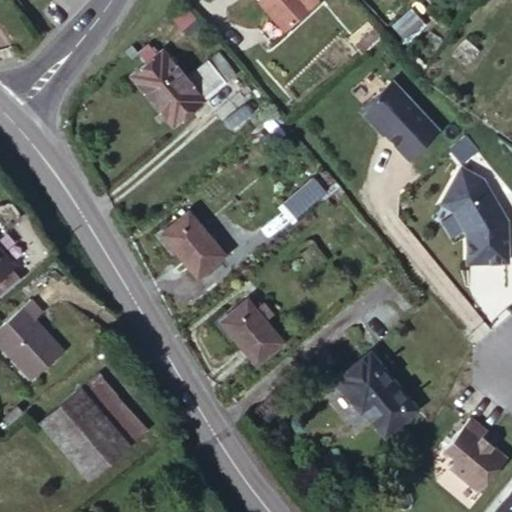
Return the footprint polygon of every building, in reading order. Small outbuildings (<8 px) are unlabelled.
[(270,0),(290,23),(317,0),(270,0)] [(415,0),(395,19),(408,33),(428,15),(415,0)] [(182,6),(171,14),(186,33),(197,24),(182,6)] [(205,99),(185,75),(161,47),(156,51),(147,41),(136,49),(145,60),(130,73),(173,124),(205,99)] [(206,57),(185,75),(205,99),(236,71),(220,53),(211,61),(206,57)] [(363,106),(411,159),(441,132),(394,79),(363,106)] [(469,164),(447,198),(459,206),(470,227),(470,256),(510,256),(510,216),(490,178),(469,164)] [(286,206),(298,220),(327,194),(315,180),(286,206)] [(185,208),(158,229),(192,271),(219,251),(185,208)] [(0,300),(23,284),(9,268),(13,265),(0,251),(0,300)] [(243,292),(215,313),(254,360),(280,340),(243,292)] [(36,303),(0,337),(0,343),(38,383),(70,356),(41,323),(48,317),(36,303)] [(370,350),(335,378),(359,407),(362,404),(387,434),(418,409),(370,350)] [(94,373),(54,407),(100,463),(141,426),(94,373)] [(447,464),(482,491),(505,461),(504,454),(491,444),(495,438),(470,419),(445,450),(449,453),(450,460),(447,464)] [(511,511),(511,487),(492,511),(511,511)]
